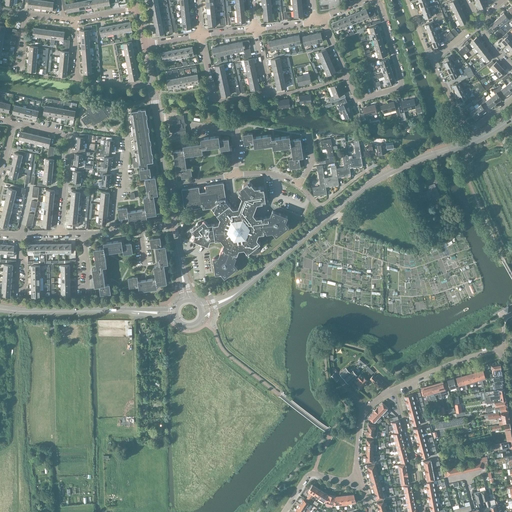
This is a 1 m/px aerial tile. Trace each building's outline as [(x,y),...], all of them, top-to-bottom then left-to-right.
[(47,0),(47,1),(46,9),(53,10),(53,11),(56,11),(57,8),(57,4),(53,4),(53,0),(47,0)] [(452,8),(459,5),(456,0),(454,0),(449,2),(452,8)] [(486,6),(484,0),(477,3),(479,9),(486,6)] [(452,8),(455,14),(461,10),(459,5),(452,8)] [(366,8),(360,11),(363,19),(369,16),(367,10),(366,8)] [(373,8),(367,10),(369,16),(370,18),(376,16),(373,8)] [(431,9),(429,10),(423,12),(425,18),(433,15),(431,9)] [(464,16),(461,10),(455,14),(457,19),(464,16)] [(358,21),(363,19),(360,11),(354,13),(358,21)] [(352,24),(358,21),(354,13),(348,16),(352,24)] [(511,19),(511,18),(508,13),(505,15),(503,13),(499,17),(505,24),(507,26),(508,24),(507,23),(509,21),(510,22),(511,19)] [(348,16),(343,18),(346,26),(352,24),(348,16)] [(467,22),(464,16),(457,19),(460,25),(467,22)] [(504,26),(505,24),(499,17),(494,21),(500,27),(502,24),(504,26)] [(337,21),(340,29),(346,26),(343,18),(337,21)] [(335,31),(340,29),(337,21),(331,23),(335,31)] [(435,24),(434,21),(425,25),(427,30),(434,28),(437,27),(439,25),(438,23),(435,24)] [(499,38),(505,33),(501,29),(501,28),(500,27),(494,21),(490,25),(495,31),(497,29),(498,31),(499,31),(499,32),(500,33),(497,36),(499,38)] [(92,29),(92,25),(83,27),(83,30),(80,30),(80,36),(89,36),(88,30),(92,29)] [(379,31),(378,25),(369,28),(371,34),(379,31)] [(439,25),(437,27),(434,28),(427,30),(429,36),(436,33),(435,30),(443,27),(442,25),(440,25),(439,25)] [(381,37),(379,31),(371,34),(373,40),(381,37)] [(320,32),(314,34),(316,43),(322,41),(320,32)] [(432,41),(438,39),(441,38),(443,37),(445,36),(444,34),(437,37),(436,33),(429,36),(432,41)] [(507,33),(502,37),(503,39),(501,41),(505,46),(511,40),(507,36),(508,35),(507,33)] [(314,34),(308,35),(310,44),(316,43),(314,34)] [(299,35),(293,36),(295,45),(301,44),(301,43),(299,37),(299,35)] [(308,35),(302,36),(302,37),(304,42),(304,45),(310,44),(308,35)] [(293,36),(287,37),(289,46),(295,45),(293,36)] [(287,37),(281,38),(283,47),(289,46),(287,37)] [(373,40),(375,46),(383,43),(381,37),(373,40)] [(438,39),(432,41),(434,47),(440,45),(439,42),(445,40),(443,37),(441,38),(438,39)] [(471,42),(475,47),(481,42),(477,37),(471,42)] [(281,38),(275,40),(277,49),(283,47),(281,38)] [(275,40),(269,41),(269,44),(270,49),(271,50),(277,49),(275,40)] [(242,41),(236,42),(238,51),(244,50),(243,48),(242,41)] [(236,42),(230,44),(232,53),(238,51),(236,42)] [(484,47),(481,42),(475,47),(478,52),(484,47)] [(385,49),(383,43),(375,46),(376,52),(385,49)] [(230,44),(224,45),(226,54),(232,53),(230,44)] [(224,45),(218,46),(220,55),(226,54),(224,45)] [(214,57),(220,55),(218,46),(212,48),(214,57)] [(482,57),(488,52),(484,47),(478,52),(482,57)] [(317,53),(319,58),(328,55),(326,49),(317,53)] [(386,55),(385,49),(376,52),(378,58),(386,55)] [(492,57),(488,52),(482,57),(486,62),(492,57)] [(319,58),(322,64),(330,60),(328,55),(319,58)] [(453,62),(450,55),(445,58),(446,61),(444,62),(446,68),(452,65),(455,63),(459,62),(458,59),(453,62)] [(381,67),(389,64),(387,58),(379,61),(381,67)] [(322,64),(324,69),(333,66),(330,60),(322,64)] [(495,71),(500,66),(496,62),(494,63),(492,61),(487,65),(490,68),(490,67),(495,71)] [(455,63),(452,65),(446,68),(449,73),(455,70),(454,67),(460,64),(459,62),(455,63)] [(381,67),(383,73),(391,70),(389,64),(381,67)] [(327,75),(335,71),(333,66),(324,69),(327,75)] [(504,70),(500,66),(495,71),(493,73),(497,77),(499,76),(504,70)] [(94,76),(94,73),(92,73),(91,67),(83,67),(83,74),(88,73),(88,76),(94,76)] [(461,75),(458,69),(455,70),(449,73),(452,79),(458,76),(458,77),(461,75)] [(246,72),(248,78),(257,76),(255,70),(246,72)] [(384,76),(385,79),(393,76),(391,70),(383,73),(377,75),(378,77),(378,78),(384,76)] [(511,81),(507,75),(502,78),(504,81),(507,78),(510,82),(506,85),(511,92),(511,90),(511,81)] [(258,82),(257,76),(248,78),(249,84),(258,82)] [(395,82),(393,76),(385,79),(387,85),(395,82)] [(259,88),(258,82),(249,84),(250,90),(259,88)] [(462,88),(464,86),(466,85),(465,83),(463,84),(460,85),(459,82),(453,85),(455,91),(462,88)] [(339,99),(338,96),(344,94),(340,83),(330,87),(334,96),(329,98),(331,102),(339,99)] [(506,96),(511,92),(506,85),(502,88),(500,85),(496,88),(500,92),(502,90),(506,96)] [(464,93),(467,92),(471,90),(470,87),(463,91),(462,88),(455,91),(458,96),(464,93)] [(497,94),(500,92),(496,88),(492,90),(495,94),(491,97),(495,103),(501,99),(497,94)] [(472,92),(471,90),(467,92),(464,93),(458,96),(461,101),(464,100),(466,104),(470,101),(469,98),(470,97),(468,94),(472,92)] [(305,95),(295,96),(296,101),(299,101),(299,103),(310,102),(311,104),(314,104),(314,97),(310,98),(310,94),(305,95)] [(345,119),(353,115),(351,111),(350,111),(345,97),(334,102),(335,104),(336,104),(341,114),(343,113),(345,119)] [(484,97),(480,99),(484,104),(486,102),(490,107),(495,103),(491,97),(486,100),(484,97)] [(288,99),(284,99),(284,100),(278,100),(279,108),(289,106),(289,109),(293,109),(292,100),(288,100),(288,99)] [(415,104),(414,99),(406,101),(406,100),(402,101),(404,111),(416,108),(417,111),(422,110),(420,102),(415,104)] [(479,105),(475,109),(480,115),(485,111),(481,106),(484,104),(480,99),(477,102),(479,105)] [(401,115),(401,113),(399,108),(396,109),(394,101),(387,103),(387,104),(381,106),(383,114),(396,110),(398,116),(397,116),(399,121),(402,120),(401,115)] [(471,114),(470,115),(471,117),(472,116),(475,119),(480,115),(475,109),(471,112),(468,108),(472,105),(470,102),(465,106),(471,114)] [(9,113),(11,104),(5,103),(3,111),(9,113)] [(100,105),(88,103),(86,115),(81,119),(85,125),(91,121),(94,125),(107,115),(108,117),(110,116),(114,120),(120,116),(113,107),(105,106),(105,109),(99,108),(100,105)] [(362,121),(366,120),(365,117),(370,115),(370,114),(377,113),(374,104),(370,106),(370,107),(362,109),(363,113),(360,113),(362,121)] [(12,114),(18,115),(20,107),(14,105),(12,114)] [(26,108),(20,107),(18,115),(24,117),(26,108)] [(24,117),(31,118),(33,109),(26,108),(24,117)] [(37,119),(39,111),(33,109),(31,118),(37,119)] [(133,114),(134,118),(139,157),(132,158),(134,167),(139,166),(140,169),(148,167),(147,163),(153,162),(145,109),(131,111),(131,114),(133,114)] [(185,126),(185,123),(184,123),(183,115),(176,116),(176,120),(172,121),(173,124),(169,125),(170,132),(171,132),(172,136),(186,134),(185,130),(185,126)] [(290,136),(274,138),(272,139),(271,134),(253,137),(252,133),(243,134),(244,145),(253,143),(254,148),(271,145),(272,145),(273,149),(291,146),(293,159),(291,159),(288,159),(290,169),(300,167),(299,158),(303,158),(300,138),(290,140),(290,136)] [(85,138),(88,138),(89,135),(80,134),(79,137),(76,137),(76,142),(84,143),(85,138)] [(184,149),(181,150),(173,151),(176,170),(180,169),(182,179),(192,177),(191,168),(187,168),(186,164),(185,156),(203,153),(202,149),(203,149),(219,146),(220,146),(221,150),(230,149),(228,138),(219,140),(218,136),(200,138),(201,142),(183,145),(184,149)] [(326,163),(334,162),(331,139),(321,140),(322,149),(327,149),(329,160),(325,160),(326,163)] [(86,148),(84,148),(84,143),(76,142),(75,148),(79,148),(78,151),(85,152),(86,148)] [(386,143),(386,145),(384,145),(384,144),(372,145),(372,143),(368,144),(369,151),(373,151),(373,150),(375,150),(376,155),(385,153),(385,150),(387,149),(387,150),(394,149),(393,142),(386,143)] [(356,158),(348,159),(349,168),(363,166),(359,143),(354,144),(356,158)] [(101,153),(109,154),(109,151),(113,151),(114,146),(105,145),(105,151),(103,150),(103,153),(101,153)] [(346,149),(342,150),(343,156),(342,156),(344,167),(336,168),(338,178),(351,176),(349,168),(348,159),(347,155),(346,149)] [(15,153),(13,159),(21,161),(23,155),(25,155),(25,152),(20,151),(19,154),(15,153)] [(78,151),(78,154),(75,154),(74,159),(83,160),(83,155),(85,155),(85,152),(78,151)] [(109,154),(101,153),(100,153),(99,156),(104,157),(104,162),(112,163),(113,157),(109,157),(109,154)] [(23,161),(21,161),(13,159),(12,165),(20,167),(21,163),(23,164),(23,161)] [(107,168),(112,169),(112,163),(104,162),(103,167),(97,166),(97,170),(100,170),(107,171),(107,168)] [(339,185),(338,178),(336,168),(336,165),(335,165),(335,163),(332,164),(332,166),(331,166),(332,177),(324,178),(326,187),(339,185)] [(12,165),(10,171),(18,173),(20,167),(12,165)] [(318,171),(320,186),(312,187),(314,196),(317,196),(327,194),(326,187),(323,170),(322,165),(316,166),(317,171),(318,171)] [(150,167),(148,167),(140,169),(141,178),(145,177),(148,195),(144,196),(146,209),(128,211),(127,207),(118,209),(119,219),(128,218),(129,222),(147,219),(147,215),(157,214),(154,195),(158,194),(155,176),(151,176),(150,167)] [(102,176),(102,179),(111,180),(111,175),(106,174),(107,171),(100,170),(100,176),(102,176)] [(10,171),(9,177),(17,179),(18,173),(10,171)] [(80,186),(81,183),(81,177),(73,176),(72,182),(75,182),(74,185),(80,186)] [(51,184),(52,178),(44,177),(43,183),(38,182),(37,185),(47,186),(47,183),(51,184)] [(99,182),(99,184),(98,187),(107,188),(107,185),(110,186),(111,180),(102,179),(102,182),(99,182)] [(204,220),(199,224),(197,223),(195,224),(197,226),(191,230),(195,235),(193,240),(208,246),(210,241),(221,239),(224,243),(222,248),(221,251),(219,256),(213,257),(215,273),(219,273),(219,272),(221,272),(223,273),(222,274),(224,277),(237,267),(234,262),(236,257),(234,256),(235,254),(237,254),(239,249),(244,248),(248,253),(249,252),(251,253),(253,254),(255,254),(257,253),(258,252),(259,251),(260,249),(260,247),(259,245),(259,244),(260,243),(257,239),(259,234),(264,233),(264,231),(267,230),(267,232),(273,231),(276,236),(289,226),(286,223),(285,222),(285,220),(286,220),(287,216),(272,210),(270,216),(265,216),(265,218),(262,219),(262,217),(256,218),(253,213),(257,204),(262,203),(262,201),(265,200),(264,188),(260,189),(260,187),(255,187),(251,183),(250,185),(248,182),(238,189),(240,192),(239,193),(242,198),(238,207),(233,208),(226,200),(225,198),(226,198),(223,183),(205,186),(206,192),(200,193),(199,187),(181,190),(184,207),(192,206),(192,208),(202,207),(201,205),(202,205),(203,208),(211,207),(216,213),(220,218),(218,223),(208,225),(206,224),(207,223),(204,220)] [(432,195),(434,200),(440,197),(434,183),(428,186),(430,189),(423,192),(420,187),(414,190),(420,203),(426,200),(425,198),(432,195)] [(19,187),(13,186),(13,189),(9,188),(7,194),(15,196),(17,190),(18,190),(19,187)] [(79,198),(80,192),(82,192),(82,189),(76,188),(76,191),(72,191),(71,197),(79,198)] [(14,202),(15,196),(7,194),(6,200),(14,202)] [(6,200),(4,206),(12,208),(14,202),(6,200)] [(4,206),(3,212),(10,214),(12,208),(4,206)] [(3,212),(1,218),(9,220),(10,214),(3,212)] [(69,222),(73,222),(73,226),(78,226),(79,223),(77,223),(77,217),(69,216),(69,222)] [(106,223),(107,217),(99,216),(98,222),(96,222),(96,226),(102,226),(102,223),(106,223)] [(1,218),(0,222),(0,224),(4,225),(3,228),(9,230),(9,227),(7,226),(9,220),(1,218)] [(164,264),(168,263),(166,245),(161,245),(160,236),(150,238),(151,247),(155,247),(158,265),(154,265),(156,278),(138,280),(137,276),(128,278),(129,288),(139,287),(139,291),(157,288),(157,284),(167,283),(164,264)] [(104,247),(101,247),(94,248),(96,267),(92,268),(95,286),(99,285),(100,294),(111,293),(110,284),(105,284),(103,268),(103,266),(107,266),(105,253),(123,250),(124,254),(133,253),(131,243),(122,244),(121,240),(103,243),(104,247)] [(358,360),(364,366),(367,363),(360,357),(358,360)] [(492,371),(492,374),(490,374),(491,378),(493,378),(502,376),(501,369),(500,364),(491,365),(491,367),(491,369),(492,370),(492,371)] [(350,372),(346,367),(340,373),(344,379),(348,384),(357,375),(353,370),(350,372)] [(361,388),(368,381),(363,375),(363,376),(361,374),(356,378),(359,380),(356,383),(361,388)] [(383,381),(377,375),(375,377),(373,375),(370,379),(378,387),(382,384),(381,383),(383,381)] [(456,378),(458,383),(458,386),(459,386),(462,385),(463,390),(466,390),(461,376),(456,378)] [(493,378),(495,390),(504,388),(503,385),(504,385),(504,382),(503,382),(502,376),(493,378)] [(461,394),(460,390),(459,386),(458,386),(458,383),(455,383),(454,378),(447,380),(450,389),(456,387),(457,391),(458,391),(459,394),(461,394)] [(441,397),(444,397),(443,393),(442,390),(445,390),(445,389),(448,388),(446,383),(443,383),(443,381),(437,383),(441,397)] [(439,398),(441,397),(437,383),(432,385),(434,393),(435,395),(438,394),(439,398)] [(428,400),(431,400),(430,399),(427,386),(421,388),(424,395),(427,394),(428,400)] [(504,388),(495,390),(494,390),(485,391),(485,396),(486,399),(491,398),(491,400),(495,400),(496,400),(496,397),(500,396),(500,398),(506,397),(504,388)] [(507,405),(506,397),(500,398),(500,396),(496,397),(496,400),(495,400),(496,404),(499,403),(499,406),(507,405)] [(389,412),(386,410),(388,408),(382,402),(379,406),(384,412),(387,414),(389,412)] [(493,411),(493,413),(500,412),(502,411),(508,410),(507,405),(499,406),(495,407),(491,407),(485,409),(486,411),(492,410),(491,410),(492,410),(493,411)] [(387,414),(384,412),(379,406),(375,410),(381,415),(383,413),(385,416),(387,414)] [(381,415),(375,410),(371,413),(377,419),(380,421),(382,420),(379,417),(381,415)] [(487,414),(485,415),(486,418),(488,418),(499,417),(501,417),(502,421),(499,421),(499,425),(510,423),(508,412),(503,413),(502,411),(500,412),(493,413),(487,414)] [(380,421),(377,419),(371,413),(368,417),(374,423),(376,421),(378,423),(380,421)] [(422,418),(419,419),(411,421),(412,426),(420,424),(419,421),(423,420),(422,418)] [(389,428),(393,427),(401,425),(399,420),(392,422),(392,425),(389,426),(389,428)] [(414,434),(416,439),(424,436),(423,434),(427,433),(426,431),(414,434)] [(393,434),(393,437),(390,438),(391,440),(402,437),(401,432),(393,434)] [(417,443),(419,448),(426,446),(426,443),(429,443),(429,440),(417,443)] [(511,449),(511,440),(508,441),(494,444),(495,447),(502,446),(502,449),(508,448),(509,448),(510,449),(511,450),(511,449)] [(393,450),(397,449),(405,447),(403,442),(395,444),(396,446),(393,447),(393,450)] [(507,457),(496,459),(511,455),(511,450),(509,451),(508,449),(501,451),(501,452),(498,453),(499,454),(507,453),(507,457)] [(399,456),(395,457),(396,459),(407,456),(406,451),(398,454),(399,456)] [(506,463),(506,466),(507,468),(511,467),(511,455),(496,459),(494,459),(495,464),(497,464),(506,463)] [(377,469),(380,468),(378,462),(366,465),(368,471),(377,469)] [(370,477),(371,483),(380,481),(378,475),(370,477)] [(373,489),(382,486),(380,481),(371,483),(373,489)] [(308,492),(310,493),(306,499),(310,501),(314,495),(318,488),(312,485),(308,492)] [(383,492),(382,486),(373,489),(374,495),(383,492)] [(323,492),(318,488),(314,495),(319,498),(323,492)] [(485,489),(479,491),(474,492),(476,499),(479,511),(491,511),(488,500),(485,489)] [(319,498),(324,502),(328,495),(323,492),(319,498)] [(385,498),(383,492),(374,495),(376,500),(385,498)] [(328,495),(324,502),(323,503),(326,503),(326,506),(332,507),(332,505),(335,506),(335,505),(335,496),(328,494),(328,495)] [(353,494),(347,495),(348,503),(352,503),(352,505),(354,505),(354,503),(356,502),(353,494)] [(303,499),(300,504),(310,510),(311,508),(308,505),(309,503),(303,499)] [(497,511),(494,499),(488,500),(491,511),(497,511)]
